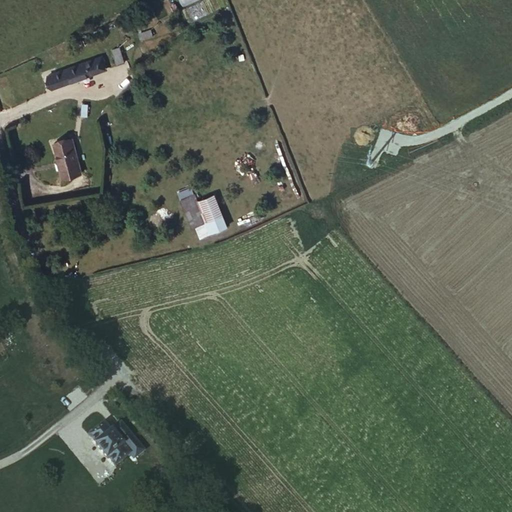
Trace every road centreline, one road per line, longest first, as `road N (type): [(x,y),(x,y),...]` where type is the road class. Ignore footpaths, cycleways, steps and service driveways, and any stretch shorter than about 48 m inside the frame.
road 1 (track): [(207,511),(100,374),(28,256)]
road 2 (track): [(511,93),(428,139),(387,139),(376,151)]
road 3 (unknown): [(107,384),(0,457)]
